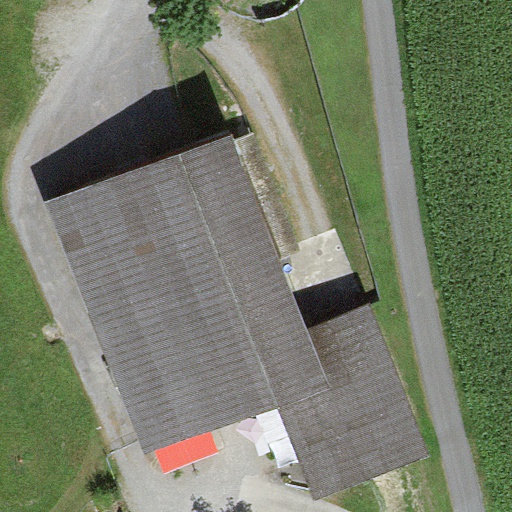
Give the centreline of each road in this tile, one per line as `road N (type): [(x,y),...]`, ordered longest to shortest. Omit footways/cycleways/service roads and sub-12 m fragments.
road 1 (track): [(109,0),(29,154),(29,214),(132,480),(289,511)]
road 2 (track): [(378,0),(408,229),(469,511)]
